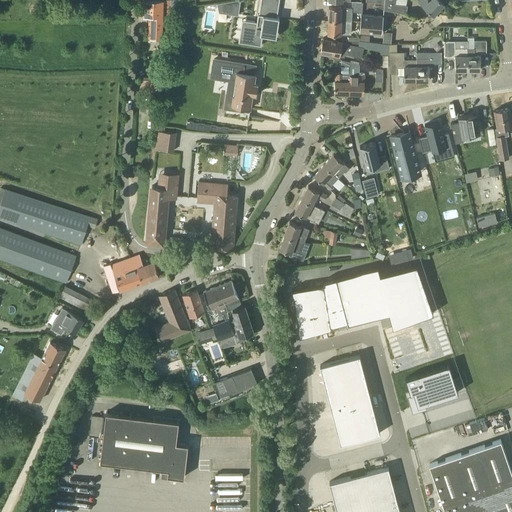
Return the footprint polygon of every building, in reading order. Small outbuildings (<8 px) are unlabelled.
[(240,0),(236,0),(217,3),(219,12),(234,14),(235,10),(239,11),(240,0)] [(396,0),(384,0),(384,6),(384,10),(406,14),(408,5),(396,3),(396,0)] [(434,15),(444,3),(440,0),(419,0),(419,1),(434,15)] [(142,1),(142,16),(143,16),(149,16),(149,37),(164,38),(164,17),(170,17),(170,2),(142,1)] [(361,12),(362,2),(352,1),(351,11),(361,12)] [(350,7),(342,7),(329,6),(328,20),(342,20),(342,13),(349,13),(350,7)] [(279,17),(258,14),(257,22),(246,20),(244,32),(248,33),(247,43),(261,46),(263,35),(276,37),(279,17)] [(360,31),(382,34),(384,16),(361,14),(360,31)] [(341,28),(342,20),(328,20),(328,33),(348,34),(349,29),(341,28)] [(384,31),(384,42),(392,42),(392,31),(384,31)] [(348,43),(358,46),(359,37),(349,36),(348,43)] [(389,54),(389,52),(389,43),(359,40),(359,46),(358,46),(348,43),(342,41),(323,38),(321,52),(344,56),(345,53),(347,54),(361,57),(364,47),(380,52),(381,52),(381,54),(389,54)] [(444,51),(444,57),(450,57),(455,57),(455,70),(468,70),(468,49),(456,49),(455,49),(455,40),(449,40),(444,40),(444,51)] [(474,40),(474,49),(468,49),(468,70),(481,70),(481,53),(486,53),(486,41),(474,40)] [(389,66),(389,74),(398,74),(398,75),(404,75),(404,80),(416,80),(417,59),(404,59),(404,52),(397,52),(390,52),(389,52),(389,54),(389,66)] [(417,58),(417,59),(416,80),(430,80),(429,64),(435,64),(435,52),(429,52),(429,59),(417,58)] [(214,59),(211,77),(228,79),(231,80),(230,87),(234,88),(233,95),(227,95),(225,107),(227,108),(227,109),(226,114),(248,118),(249,118),(249,117),(249,116),(250,108),(251,108),(253,94),(256,95),(258,84),(254,83),(256,74),(254,74),(255,65),(214,59)] [(350,75),(349,93),(364,94),(365,74),(359,74),(359,64),(350,62),(350,75)] [(349,93),(350,75),(341,75),(342,73),(335,73),(334,93),(349,93)] [(509,135),(508,127),(511,126),(511,123),(509,108),(494,111),(497,128),(495,129),(497,137),(496,137),(500,159),(510,157),(506,136),(509,135)] [(464,141),(463,136),(480,133),(478,121),(474,122),(473,114),(459,117),(460,122),(451,123),(455,142),(464,141)] [(440,122),(425,125),(428,136),(419,138),(423,154),(431,152),(432,153),(434,152),(436,160),(455,156),(449,133),(443,135),(440,122)] [(174,150),(177,131),(159,129),(157,148),(174,150)] [(403,133),(391,136),(400,171),(402,179),(403,184),(423,179),(421,174),(419,165),(414,145),(413,145),(407,147),(403,132),(403,133)] [(376,142),(360,146),(361,146),(366,166),(365,167),(375,165),(376,172),(389,168),(386,155),(379,156),(375,143),(376,142)] [(225,144),(224,153),(237,154),(238,145),(225,144)] [(324,164),(333,172),(338,177),(345,171),(346,172),(350,168),(334,153),(324,164)] [(327,179),(333,172),(324,164),(314,175),(330,189),(334,185),(327,179)] [(499,174),(498,167),(488,169),(489,176),(499,174)] [(476,171),(465,172),(466,180),(477,179),(476,171)] [(358,172),(352,173),(356,191),(362,190),(358,172)] [(162,242),(166,198),(176,198),(177,186),(178,186),(178,185),(177,184),(178,174),(177,174),(176,178),(159,177),(159,186),(152,185),(147,241),(162,242)] [(369,178),(362,180),(367,198),(374,196),(369,178)] [(237,195),(227,194),(228,183),(199,181),(197,202),(215,203),(211,240),(195,239),(194,245),(199,245),(199,246),(233,249),(237,195)] [(301,199),(312,204),(316,196),(325,200),(327,195),(308,185),(301,199)] [(5,189),(0,204),(0,217),(81,244),(88,225),(95,228),(98,219),(5,189)] [(341,209),(345,203),(336,197),(332,203),(341,209)] [(308,212),(312,204),(301,199),(295,211),(314,221),(316,216),(308,212)] [(476,215),(478,226),(497,223),(496,212),(476,215)] [(304,242),(307,234),(309,229),(289,221),(284,235),(299,241),(302,241),(304,242)] [(0,257),(66,282),(76,256),(0,227),(0,257)] [(360,237),(363,230),(356,227),(353,234),(360,237)] [(331,231),(331,230),(325,229),(323,239),(330,240),(329,244),(336,245),(338,232),(331,231)] [(279,248),(290,252),(289,256),(303,261),(307,251),(306,251),(306,252),(299,249),(302,241),(299,241),(284,235),(279,248)] [(372,255),(371,249),(366,249),(353,250),(353,257),(367,256),(366,255),(372,255)] [(113,293),(159,276),(154,261),(143,265),(139,255),(111,265),(111,263),(104,265),(113,293)] [(324,284),(292,289),(299,336),(301,335),(303,335),(312,332),(314,332),(331,327),(331,325),(347,321),(347,323),(389,312),(418,304),(422,317),(433,313),(418,269),(417,265),(380,274),(378,266),(323,281),(324,284)] [(232,280),(221,284),(227,302),(227,303),(226,303),(228,306),(240,302),(232,280)] [(83,307),(88,295),(64,284),(59,297),(83,307)] [(221,284),(203,291),(210,308),(216,306),(219,316),(223,314),(224,314),(223,314),(227,312),(228,312),(226,307),(227,307),(226,303),(227,303),(227,302),(221,284)] [(159,295),(160,296),(170,322),(155,328),(161,342),(191,331),(174,289),(159,295)] [(196,289),(183,294),(191,317),(204,312),(196,289)] [(48,308),(50,299),(40,296),(37,304),(48,308)] [(57,313),(62,305),(56,302),(46,319),(50,321),(55,312),(57,313)] [(240,302),(228,306),(228,309),(232,308),(234,315),(233,315),(234,319),(230,321),(231,325),(249,318),(245,305),(242,306),(240,302)] [(59,314),(51,327),(61,333),(65,327),(75,332),(83,319),(65,309),(61,316),(59,314)] [(249,318),(231,325),(235,335),(236,334),(239,341),(248,338),(247,334),(254,332),(249,318)] [(226,321),(213,326),(218,339),(219,341),(220,340),(235,335),(231,325),(230,321),(229,321),(228,320),(226,321)] [(200,344),(213,340),(209,328),(196,333),(200,344)] [(39,362),(25,392),(40,400),(45,389),(55,370),(57,366),(60,359),(62,357),(66,349),(50,341),(42,357),(39,362)] [(340,443),(380,433),(360,354),(320,364),(340,443)] [(405,378),(410,393),(414,392),(418,405),(420,405),(426,403),(458,392),(449,364),(405,378)] [(258,383),(252,368),(252,367),(232,375),(238,391),(258,383)] [(238,392),(236,388),(234,381),(216,388),(220,398),(238,392)] [(179,421),(106,412),(100,461),(162,468),(162,474),(184,477),(188,444),(176,443),(179,421)] [(498,430),(507,427),(502,412),(492,415),(498,430)] [(92,415),(90,435),(101,436),(103,416),(92,415)] [(465,452),(485,511),(511,511),(511,471),(501,439),(465,452)] [(445,511),(485,511),(465,452),(429,464),(445,511)] [(399,511),(388,467),(330,482),(337,511),(399,511)]
